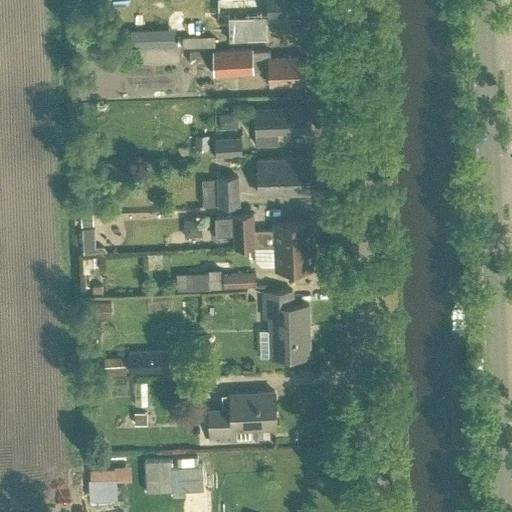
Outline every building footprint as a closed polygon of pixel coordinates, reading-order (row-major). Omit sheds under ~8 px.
[(218,0),(219,19),(269,18),(269,21),(286,21),(286,14),(316,13),(316,0),(218,0)] [(167,44),(167,26),(124,26),(124,44),(167,44)] [(212,73),(252,71),(252,69),(269,69),(270,83),(304,82),(303,55),(269,56),(269,49),(251,50),(251,47),(211,49),(212,73)] [(306,105),(257,107),(258,144),(279,143),(279,131),(306,130),(306,105)] [(216,153),(242,152),(241,133),(215,134),(216,153)] [(307,156),(258,158),(259,193),(308,191),(307,156)] [(239,176),(202,177),(203,205),(240,204),(239,176)] [(233,214),(215,215),(216,234),(234,233),(234,246),(275,244),(275,246),(311,245),(310,220),(274,221),(275,226),(255,227),(254,210),(233,211),(233,214)] [(206,213),(180,215),(181,234),(208,232),(206,213)] [(311,245),(275,246),(276,269),(312,267),(311,245)] [(223,272),(224,285),(256,284),(255,271),(223,272)] [(291,289),(263,289),(263,317),(269,317),(270,356),(310,355),(309,303),(292,304),(291,289)] [(127,371),(126,354),(105,355),(106,372),(127,371)] [(236,429),(277,427),(275,391),(230,394),(231,409),(208,410),(210,443),(236,441),(236,429)] [(76,458),(62,458),(64,504),(79,504),(76,458)] [(82,466),(84,500),(113,498),(112,478),(126,478),(126,464),(82,466)]
